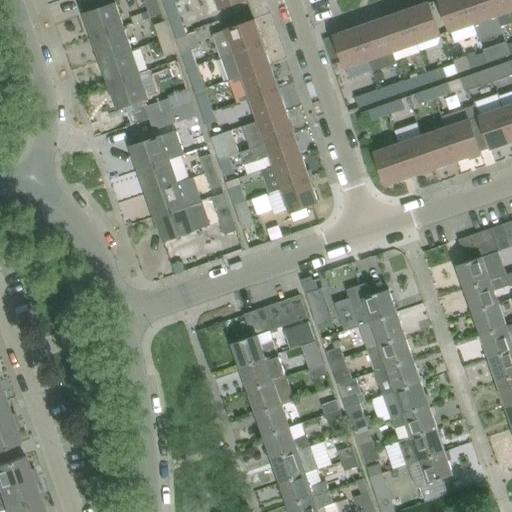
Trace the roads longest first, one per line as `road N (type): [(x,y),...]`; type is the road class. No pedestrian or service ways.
road 1 (residential): [(121,319),(371,231)]
road 2 (residential): [(371,231),(292,0)]
road 3 (residential): [(33,194),(48,120),(11,0)]
road 4 (residential): [(147,511),(143,422),(121,319)]
road 5 (residential): [(73,511),(22,354)]
road 6 (residential): [(121,319),(93,247),(67,215),(33,194)]
road 7 (residential): [(371,231),(511,182)]
